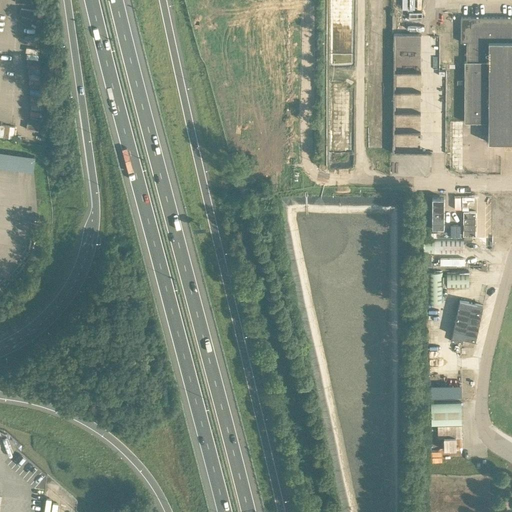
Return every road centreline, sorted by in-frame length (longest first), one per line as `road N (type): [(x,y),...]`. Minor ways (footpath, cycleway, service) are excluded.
road 1 (motorway): [(91,0),(223,511)]
road 2 (motorway): [(248,511),(117,0)]
road 3 (motorway): [(280,511),(162,0)]
road 4 (motorway): [(66,0),(93,222),(64,298),(0,349)]
road 5 (motorway): [(0,395),(37,401),(101,431),(137,463),(167,511)]
